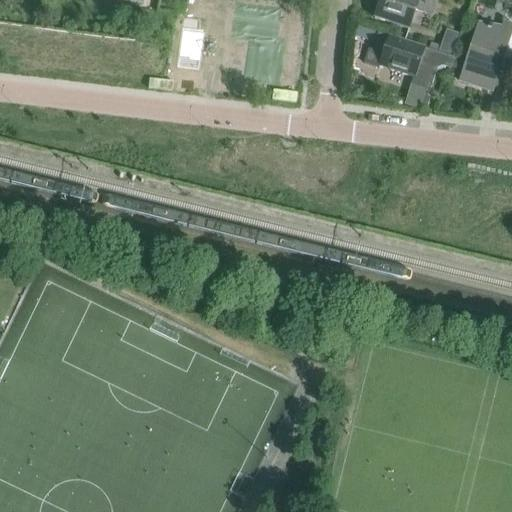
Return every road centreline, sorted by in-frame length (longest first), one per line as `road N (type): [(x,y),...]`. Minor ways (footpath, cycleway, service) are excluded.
road 1 (residential): [(327,126),(0,89)]
road 2 (residential): [(511,148),(327,126)]
road 3 (residential): [(327,126),(341,0)]
